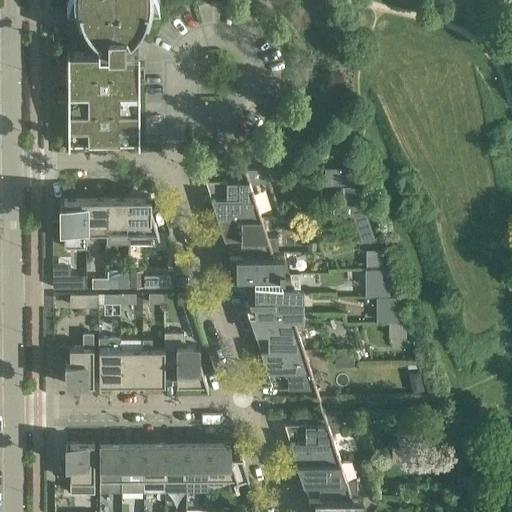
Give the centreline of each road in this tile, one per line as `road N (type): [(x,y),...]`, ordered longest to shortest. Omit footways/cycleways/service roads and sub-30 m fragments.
road 1 (residential): [(249,402),(172,163),(11,166)]
road 2 (residential): [(13,405),(249,402)]
road 3 (residential): [(12,0),(11,166)]
road 4 (residential): [(12,270),(13,405)]
